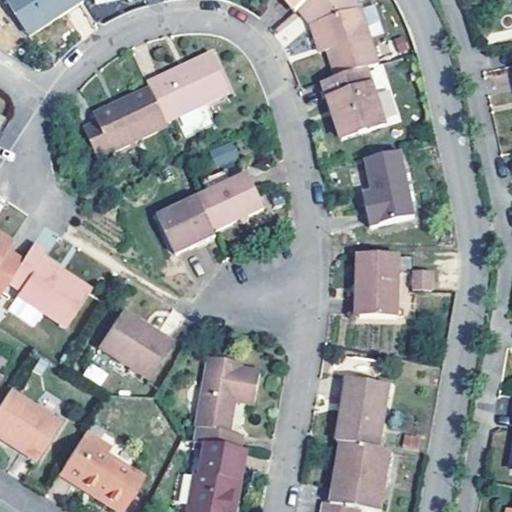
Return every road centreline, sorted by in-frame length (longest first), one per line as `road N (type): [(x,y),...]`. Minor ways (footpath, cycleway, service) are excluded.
road 1 (residential): [(272,511),(303,344),(309,233),(301,166),(263,55),(247,36),(215,22),(140,31),(101,50),(51,107)]
road 2 (residential): [(434,511),(476,260),(445,97),(414,0)]
road 3 (residential): [(51,107),(28,171),(33,192),(66,230)]
